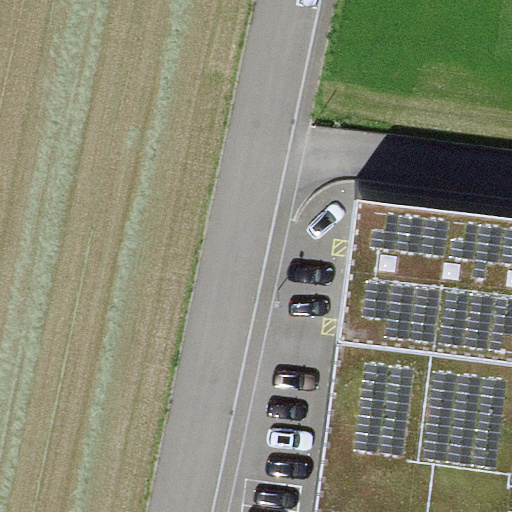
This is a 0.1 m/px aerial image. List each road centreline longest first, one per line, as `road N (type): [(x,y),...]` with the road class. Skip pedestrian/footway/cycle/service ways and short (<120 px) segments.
road 1 (residential): [(270,137),(185,511)]
road 2 (residential): [(511,171),(270,137)]
road 3 (residential): [(298,0),(270,137)]
